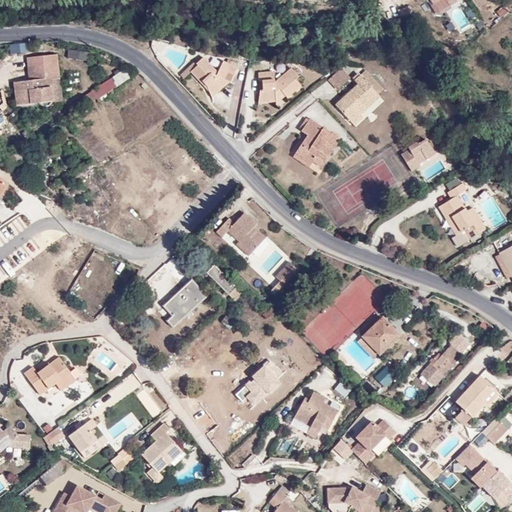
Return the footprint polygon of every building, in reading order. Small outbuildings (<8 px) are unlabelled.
[(407,14),(405,8),(397,10),(399,17),(407,14)] [(159,54),(154,43),(151,45),(156,56),(159,54)] [(31,80),(15,82),(18,105),(40,102),(44,105),(50,105),(53,100),(63,99),(59,68),(57,53),(40,56),(42,68),(49,67),(50,69),(51,77),(38,79),(31,80)] [(38,79),(36,69),(42,68),(40,56),(28,57),(29,70),(31,80),(38,79)] [(197,66),(190,72),(199,81),(201,80),(207,87),(209,92),(212,98),(229,82),(224,79),(228,73),(234,76),(237,68),(223,62),(217,74),(203,58),(195,63),(197,66)] [(274,83),(272,71),(258,72),(259,81),(262,81),(262,91),(259,91),(258,103),(277,101),(284,95),(287,98),(300,86),(295,80),(298,77),(290,69),(274,83)] [(338,90),(349,79),(341,70),(330,81),(338,90)] [(129,78),(124,71),(93,91),(97,98),(129,78)] [(383,90),(365,71),(360,76),(377,95),(383,90)] [(360,115),(379,97),(377,95),(360,76),(359,75),(354,80),(358,85),(336,106),(354,125),(362,117),(360,115)] [(199,81),(209,92),(207,87),(201,80),(199,81)] [(306,118),(299,128),(302,131),(309,120),(306,118)] [(329,138),(331,134),(309,120),(302,131),(308,135),(296,153),(311,163),(313,161),(321,167),(336,143),(329,138)] [(61,129),(35,146),(43,159),(69,142),(61,129)] [(336,143),(338,140),(331,134),(329,138),(336,143)] [(415,162),(433,151),(425,138),(416,144),(414,141),(405,146),(407,149),(400,153),(410,170),(418,165),(415,162)] [(8,159),(12,164),(27,154),(24,148),(8,159)] [(309,167),(311,163),(296,153),(293,157),(309,167)] [(0,196),(8,186),(0,179),(0,196)] [(458,196),(467,190),(463,184),(447,193),(451,199),(439,208),(456,236),(464,231),(470,240),(486,229),(473,208),(468,211),(464,204),(463,205),(458,196)] [(236,246),(246,256),(265,240),(256,231),(253,228),(256,226),(244,215),(234,226),(229,221),(218,231),(222,236),(227,231),(239,243),(236,246)] [(511,246),(500,253),(502,258),(511,277),(511,246)] [(502,258),(497,260),(507,280),(511,277),(502,258)] [(213,264),(206,272),(225,290),(228,293),(235,300),(242,293),(213,264)] [(276,277),(282,284),(272,292),(277,297),(302,277),(292,264),(276,277)] [(172,314),(183,303),(190,311),(206,295),(191,279),(163,306),(172,314)] [(78,306),(81,303),(72,293),(68,296),(78,306)] [(166,319),(173,327),(190,311),(183,303),(172,314),(166,319)] [(379,354),(399,335),(383,318),(363,337),(379,354)] [(433,367),(443,376),(462,354),(461,353),(464,349),(458,344),(455,347),(453,345),(433,367)] [(334,355),(344,366),(348,362),(341,355),(341,356),(337,352),(334,355)] [(40,395),(56,383),(70,373),(58,356),(37,372),(32,366),(24,372),(40,395)] [(173,367),(178,373),(193,362),(188,356),(173,367)] [(183,380),(198,370),(193,362),(178,373),(183,380)] [(390,370),(377,376),(382,387),(395,381),(390,370)] [(61,390),(75,379),(70,373),(56,383),(61,390)] [(477,374),(466,385),(469,388),(480,376),(477,374)] [(486,409),(499,394),(480,376),(469,388),(456,402),(462,408),(471,417),(482,405),(486,409)] [(295,417),(312,425),(321,430),(324,424),(330,427),(338,410),(323,402),(326,397),(314,391),(308,402),(304,400),(295,417)] [(454,417),(463,426),(471,417),(462,408),(454,417)] [(91,419),(69,436),(81,452),(97,440),(90,430),(96,425),(91,419)] [(374,455),(369,450),(386,434),(389,438),(395,432),(385,421),(379,427),(375,422),(350,446),(366,462),(374,455)] [(170,462),(165,456),(177,445),(166,433),(169,429),(164,423),(150,435),(156,441),(142,454),(158,472),(170,462)] [(487,436),(494,444),(507,430),(500,423),(487,436)] [(0,450),(6,445),(29,447),(30,435),(18,434),(8,424),(2,430),(0,428),(0,450)] [(308,432),(318,438),(321,430),(312,425),(308,432)] [(61,429),(46,437),(50,447),(66,439),(61,429)] [(85,458),(102,446),(97,440),(81,452),(85,458)] [(170,462),(182,451),(177,445),(165,456),(170,462)] [(118,454),(126,464),(134,457),(126,447),(118,454)] [(467,467),(471,471),(478,463),(475,460),(467,467)] [(70,467),(61,461),(41,477),(47,485),(58,476),(64,472),(70,467)] [(428,470),(434,477),(441,470),(434,464),(428,470)] [(116,474),(111,468),(105,474),(110,479),(116,474)] [(62,481),(67,476),(64,472),(58,476),(62,481)] [(344,501),(354,508),(353,509),(358,511),(362,511),(375,492),(362,484),(358,490),(357,492),(346,486),(342,483),(322,484),(323,496),(329,495),(329,498),(338,498),(344,501)] [(358,490),(348,484),(346,486),(357,492),(358,490)] [(106,496),(103,501),(87,492),(75,495),(72,499),(66,496),(56,511),(81,511),(82,511),(86,504),(93,508),(100,511),(117,511),(121,505),(106,496)] [(269,503),(276,509),(274,511),(297,511),(283,501),(285,498),(278,492),(269,503)] [(341,506),(350,511),(351,511),(353,509),(354,508),(344,501),(341,506)]
